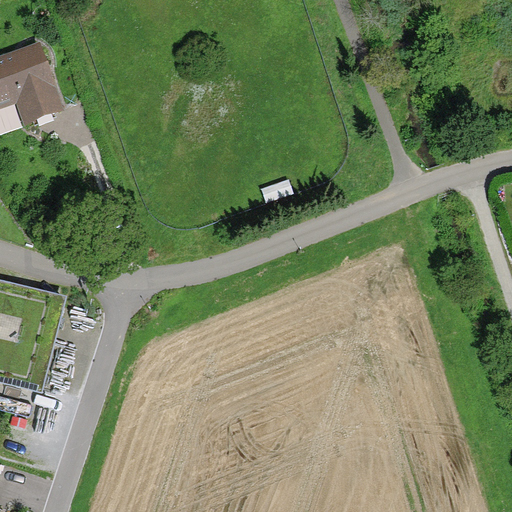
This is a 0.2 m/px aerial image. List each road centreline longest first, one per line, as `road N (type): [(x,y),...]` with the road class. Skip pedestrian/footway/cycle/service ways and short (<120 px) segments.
road 1 (residential): [(122,284),(214,269),(416,183),(477,167)]
road 2 (residential): [(122,284),(51,511)]
road 3 (track): [(416,183),(351,0)]
road 4 (residential): [(0,248),(122,284)]
